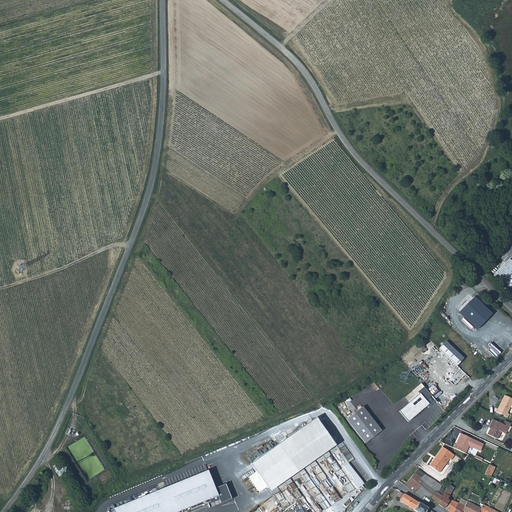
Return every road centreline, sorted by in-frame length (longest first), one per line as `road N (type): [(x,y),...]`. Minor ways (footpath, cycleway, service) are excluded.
road 1 (unclassified): [(5,511),(40,463),(147,195),(164,83),(162,0)]
road 2 (unclassified): [(221,0),(280,46),(362,163),(511,309)]
road 3 (unknown): [(391,480),(374,476),(326,419),(225,455)]
road 4 (secondary): [(391,480),(511,354)]
road 5 (track): [(163,71),(0,117)]
road 6 (track): [(0,288),(106,247),(128,247)]
road 7 (unknown): [(225,455),(107,511)]
